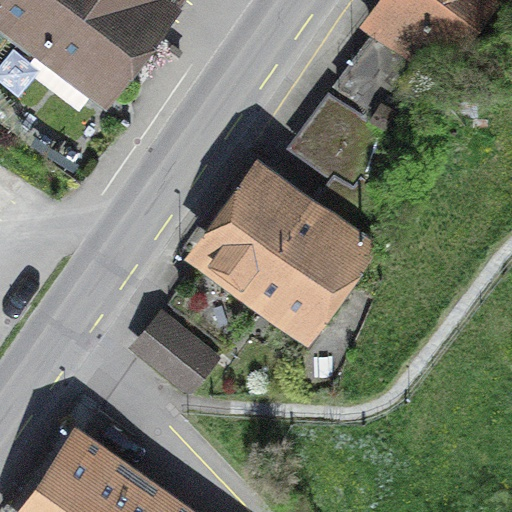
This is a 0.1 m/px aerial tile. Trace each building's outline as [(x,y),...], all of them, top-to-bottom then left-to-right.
[(0,0),(103,79),(159,6),(150,0),(0,0)] [(510,0),(389,0),(369,29),(376,34),(357,59),(410,99),(484,0),(503,0),(508,4),(510,0)] [(357,59),(336,86),(391,126),(410,99),(357,59)] [(332,96),(293,148),(335,179),(336,178),(363,198),(383,133),(332,96)] [(257,177),(207,245),(307,318),(384,213),(363,198),(336,178),(335,179),(309,215),(257,177)] [(162,320),(142,343),(194,386),(213,363),(162,320)] [(164,511),(73,448),(27,511),(164,511)]
